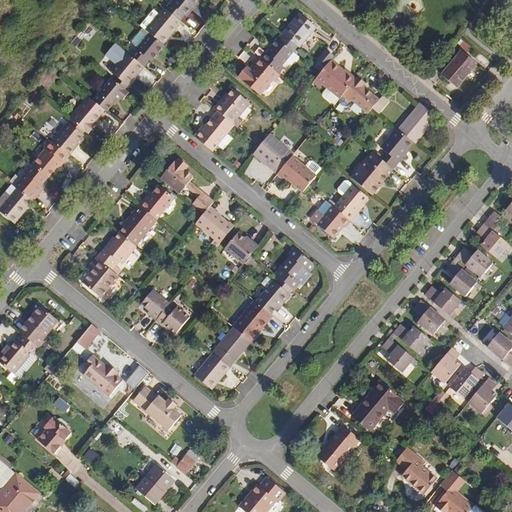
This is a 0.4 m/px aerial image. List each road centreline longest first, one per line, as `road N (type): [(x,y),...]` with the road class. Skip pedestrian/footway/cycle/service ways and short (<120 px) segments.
road 1 (residential): [(264,454),(506,164)]
road 2 (residential): [(155,118),(351,281)]
road 3 (residential): [(34,264),(228,425)]
road 4 (residential): [(310,0),(472,136)]
road 5 (residential): [(155,118),(34,264)]
road 6 (residential): [(351,281),(228,425)]
road 7 (residential): [(472,136),(351,281)]
road 8 (residential): [(249,0),(155,118)]
